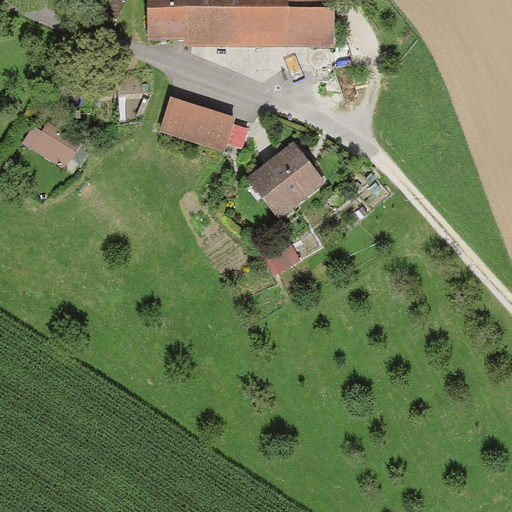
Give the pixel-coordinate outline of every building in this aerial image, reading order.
[(148,0),(149,41),(184,41),(184,47),(332,46),(332,0),(148,0)] [(234,120),(172,99),(161,132),(224,152),(234,120)] [(47,135),(32,129),(24,150),(73,169),(84,142),(50,129),(47,135)] [(278,221),(326,183),(294,143),(246,181),(278,221)] [(271,263),(278,277),(305,264),(298,250),(271,263)]
